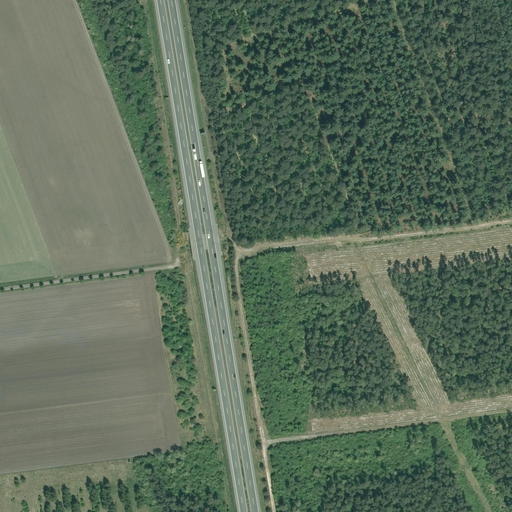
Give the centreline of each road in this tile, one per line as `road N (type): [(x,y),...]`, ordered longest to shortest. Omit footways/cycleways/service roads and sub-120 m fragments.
road 1 (motorway): [(255,511),(171,0)]
road 2 (motorway): [(160,0),(244,511)]
road 3 (track): [(248,251),(236,263),(273,511)]
road 4 (track): [(248,251),(312,237),(511,221)]
road 5 (track): [(0,290),(176,266),(185,245),(221,238),(240,253)]
